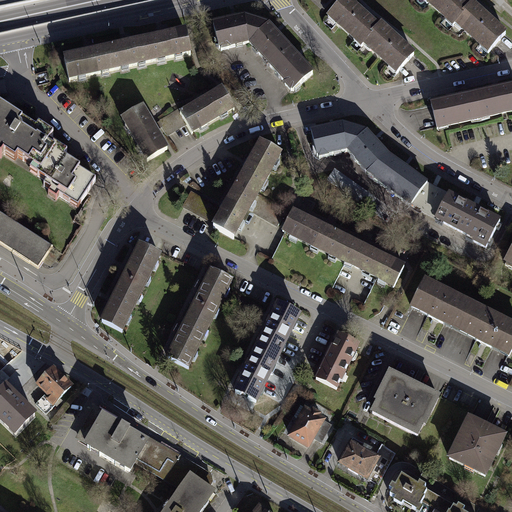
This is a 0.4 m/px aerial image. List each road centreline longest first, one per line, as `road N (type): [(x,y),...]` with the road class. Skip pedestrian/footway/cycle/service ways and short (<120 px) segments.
road 1 (residential): [(134,205),(511,399)]
road 2 (secondary): [(362,511),(66,323)]
road 3 (secondary): [(58,355),(311,511)]
road 4 (residential): [(134,205),(213,144),(253,126),(367,100)]
road 5 (primary): [(0,40),(184,0)]
road 6 (residential): [(511,201),(426,154),(367,100)]
road 7 (residential): [(367,100),(511,67)]
road 8 (residential): [(66,323),(134,205)]
road 9 (residential): [(367,100),(278,0)]
